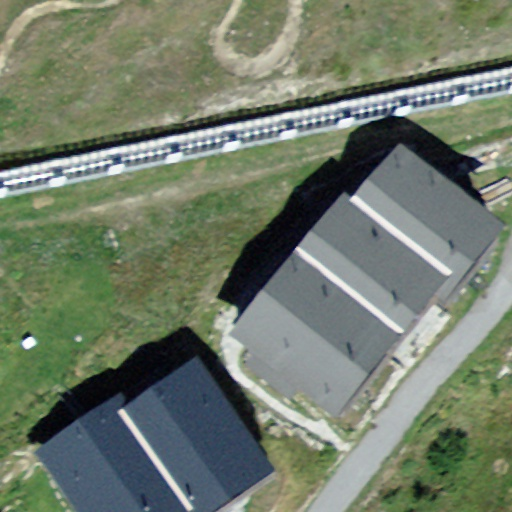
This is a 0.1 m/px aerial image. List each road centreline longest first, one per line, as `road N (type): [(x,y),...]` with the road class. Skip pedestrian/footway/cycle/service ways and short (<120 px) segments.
road 1 (residential): [(329,511),(511,272)]
road 2 (track): [(238,0),(214,51),(238,74),(263,70),(284,47),(297,0)]
road 3 (track): [(0,55),(34,14),(105,0)]
